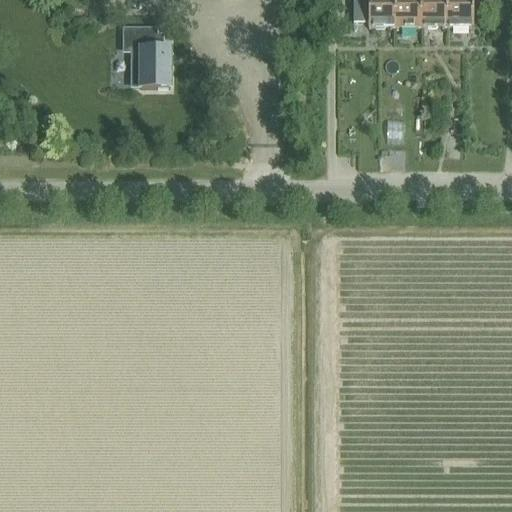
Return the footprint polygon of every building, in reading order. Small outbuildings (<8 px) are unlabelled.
[(368,32),(395,32),(394,0),(352,0),(353,27),(368,27),(368,32)] [(394,0),(395,32),(420,32),(420,0),(394,0)] [(446,0),(420,0),(420,32),(447,32),(446,0)] [(473,32),(473,0),(446,0),(447,32),(473,32)] [(140,91),(140,92),(169,93),(170,55),(161,55),(161,43),(133,42),(133,56),(141,56),(141,76),(136,76),(135,91),(140,91)] [(444,127),(446,150),(455,149),(454,127),(444,127)]
